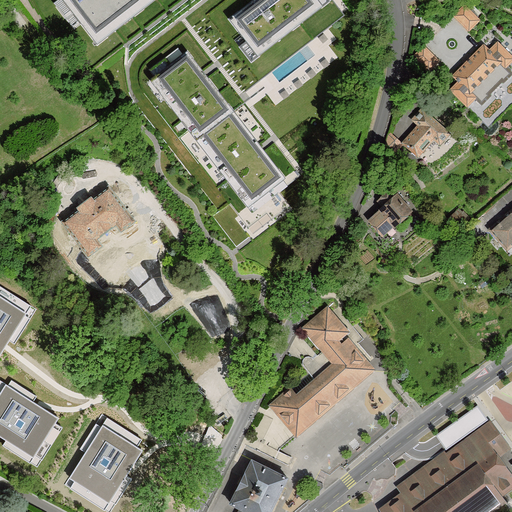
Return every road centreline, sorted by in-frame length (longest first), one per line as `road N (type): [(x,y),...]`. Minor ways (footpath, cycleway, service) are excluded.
road 1 (tertiary): [(393,0),(393,73),(366,166),(195,511)]
road 2 (tertiary): [(511,355),(311,511)]
